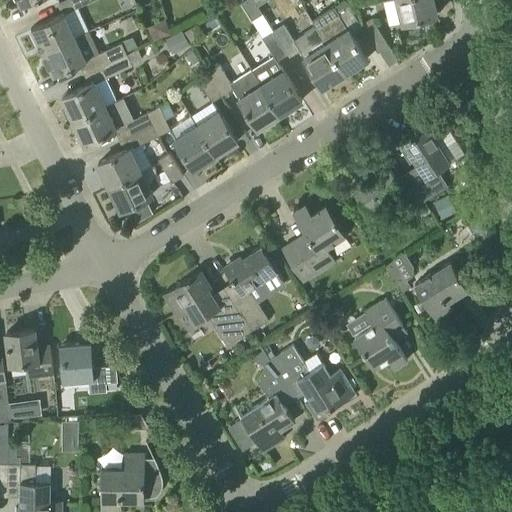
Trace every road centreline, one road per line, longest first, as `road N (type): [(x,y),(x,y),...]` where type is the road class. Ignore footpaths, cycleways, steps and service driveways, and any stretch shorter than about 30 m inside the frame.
road 1 (residential): [(107,257),(478,39)]
road 2 (residential): [(247,511),(378,437),(511,330)]
road 3 (residential): [(247,511),(107,257)]
road 4 (residential): [(107,257),(0,44)]
road 5 (residential): [(511,263),(507,189),(478,39)]
